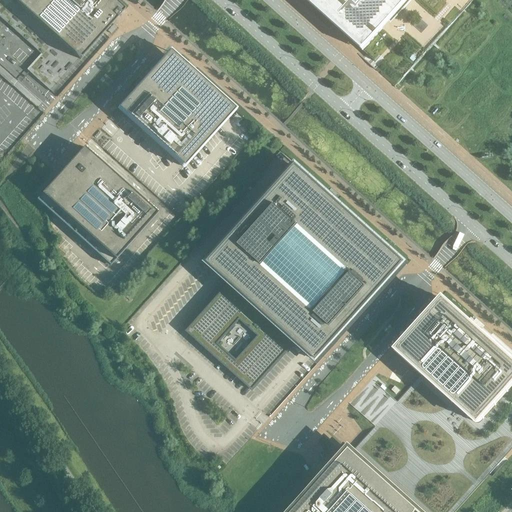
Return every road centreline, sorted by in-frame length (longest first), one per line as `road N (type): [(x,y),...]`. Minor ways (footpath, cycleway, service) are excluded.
road 1 (unclassified): [(423,284),(398,290),(295,411),(306,422),(332,404),(420,306)]
road 2 (unclassified): [(146,34),(121,39),(35,136),(55,154),(143,56)]
road 3 (secondary): [(511,215),(367,85)]
road 4 (secondary): [(345,110),(474,227)]
road 5 (secondary): [(221,0),(345,110)]
road 6 (secondary): [(367,85),(271,0)]
